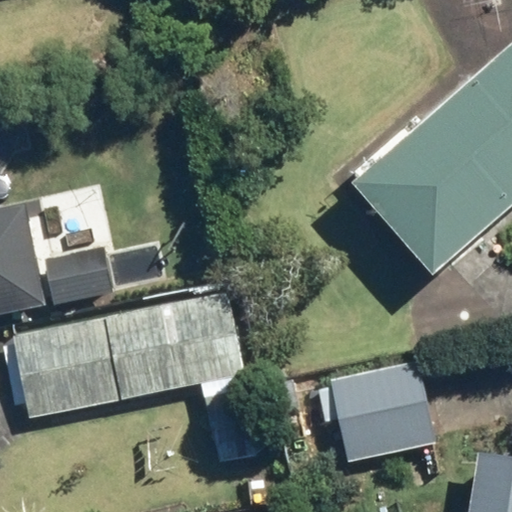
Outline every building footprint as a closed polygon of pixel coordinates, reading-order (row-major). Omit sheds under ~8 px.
[(417,296),(511,216),(511,61),(336,191),(417,296)] [(0,320),(56,309),(163,286),(154,245),(125,251),(122,237),(44,254),(32,197),(0,203),(0,320)] [(37,417),(208,386),(221,457),(311,441),(296,359),(256,367),(242,292),(22,333),(37,417)] [(426,354),(344,374),(346,383),(324,389),(334,428),(353,423),(361,456),(447,435),(426,354)] [(511,511),(511,449),(498,447),(487,511),(511,511)]
